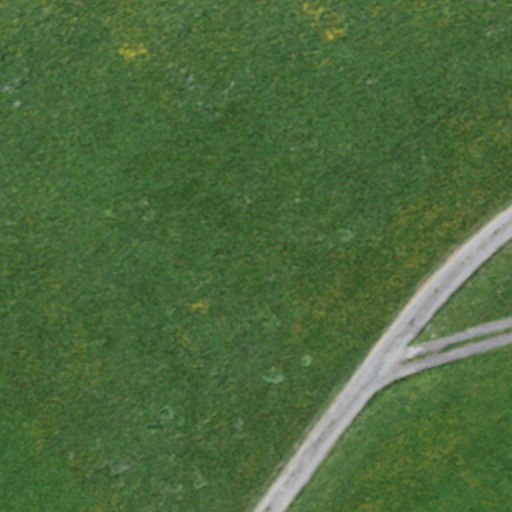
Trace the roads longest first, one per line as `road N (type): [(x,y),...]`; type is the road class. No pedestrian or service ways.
road 1 (track): [(267,511),(436,293),(511,223)]
road 2 (track): [(511,331),(374,370)]
